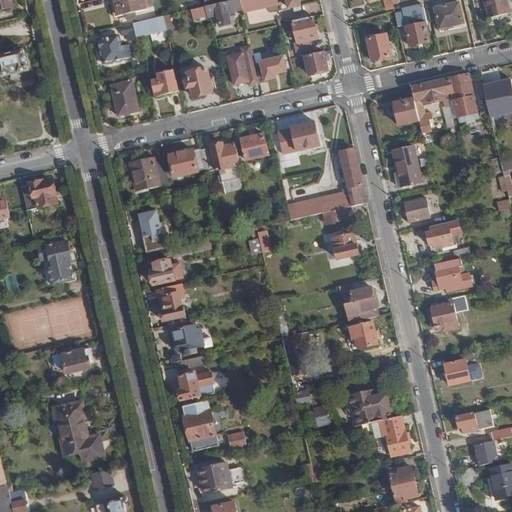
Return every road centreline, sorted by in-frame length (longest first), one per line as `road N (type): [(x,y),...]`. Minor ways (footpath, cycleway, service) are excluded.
road 1 (residential): [(450,511),(353,85)]
road 2 (secondary): [(84,147),(168,511)]
road 3 (residential): [(353,85),(84,147)]
road 4 (residential): [(511,48),(353,85)]
road 5 (secondary): [(51,0),(84,147)]
